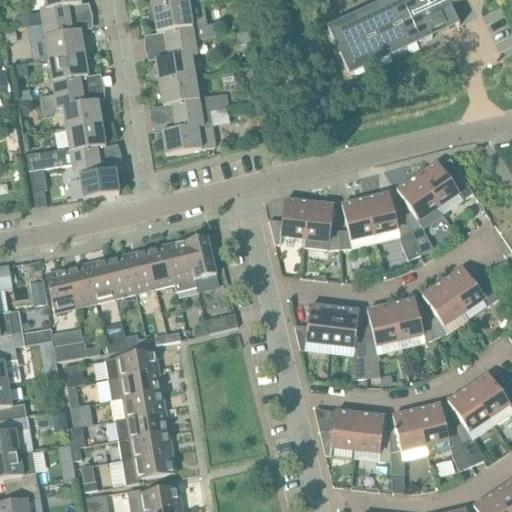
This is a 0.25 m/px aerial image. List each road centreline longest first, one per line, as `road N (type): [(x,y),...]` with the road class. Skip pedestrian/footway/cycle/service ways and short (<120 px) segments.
road 1 (residential): [(244,187),(511,124)]
road 2 (residential): [(267,288),(358,298),(412,285),(492,234)]
road 3 (residential): [(291,392),(386,403),(439,390),(501,348)]
road 4 (residential): [(147,210),(113,0)]
road 5 (residential): [(316,502),(409,508),(466,495),(511,466)]
road 6 (residential): [(0,241),(147,210)]
